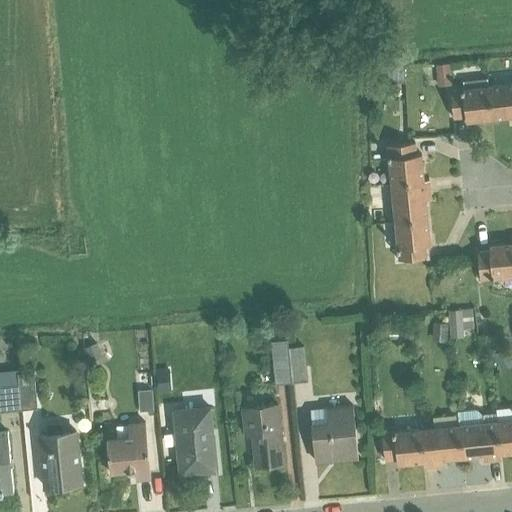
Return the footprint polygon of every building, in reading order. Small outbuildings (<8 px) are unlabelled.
[(450,63),(437,64),(439,86),(453,85),(450,63)] [(405,67),(368,67),(368,84),(406,84),(405,67)] [(464,89),(488,86),(487,79),(463,82),(464,89)] [(511,83),(489,86),(493,120),(511,117),(511,83)] [(488,86),(464,89),(451,90),(455,119),(466,117),(467,123),(493,120),(489,86),(488,86)] [(391,184),(425,180),(422,154),(417,155),(416,143),(387,146),(391,184)] [(425,180),(391,184),(395,222),(429,219),(427,199),(432,198),(430,180),(425,180)] [(429,219),(395,222),(398,261),(427,258),(426,246),(431,246),(429,219)] [(511,278),(511,244),(490,246),(490,251),(478,253),(481,281),(511,278)] [(404,293),(389,294),(390,306),(405,305),(404,293)] [(463,310),(449,311),(451,339),(464,338),(464,329),(474,329),(473,311),(463,312),(463,310)] [(434,322),(433,342),(446,342),(447,322),(434,322)] [(293,384),(289,349),(288,341),(272,342),(276,385),(293,384)] [(98,343),(85,349),(91,362),(104,357),(98,343)] [(289,349),(293,384),(308,382),(305,347),(289,349)] [(511,359),(507,350),(495,356),(503,371),(511,366),(511,359)] [(170,369),(157,370),(158,391),(172,390),(170,369)] [(22,411),(19,375),(19,372),(0,373),(0,386),(0,411),(0,413),(22,411)] [(19,375),(22,411),(38,409),(34,373),(19,375)] [(129,404),(143,405),(145,383),(130,383),(129,404)] [(286,409),(300,405),(294,385),(280,388),(286,409)] [(279,404),(242,408),(245,437),(254,436),(257,467),(285,465),(279,404)] [(210,406),(174,410),(181,475),(217,471),(210,406)] [(354,406),(311,410),(316,462),(359,458),(354,406)] [(497,414),(502,455),(511,454),(511,408),(497,410),(497,414)] [(459,416),(463,459),(483,457),(484,462),(502,460),(502,455),(497,414),(481,415),(477,411),(459,413),(459,416)] [(421,429),(424,463),(425,468),(443,466),(443,461),(463,459),(459,416),(435,418),(436,428),(421,429)] [(424,463),(421,429),(420,419),(396,422),(397,432),(383,433),(386,462),(398,460),(398,466),(424,463)] [(49,434),(41,434),(46,489),(82,485),(77,431),(63,432),(62,423),(49,424),(49,434)] [(130,437),(108,438),(111,474),(136,471),(136,480),(152,478),(148,423),(129,424),(130,437)] [(0,493),(15,492),(9,431),(0,432),(0,493)]
